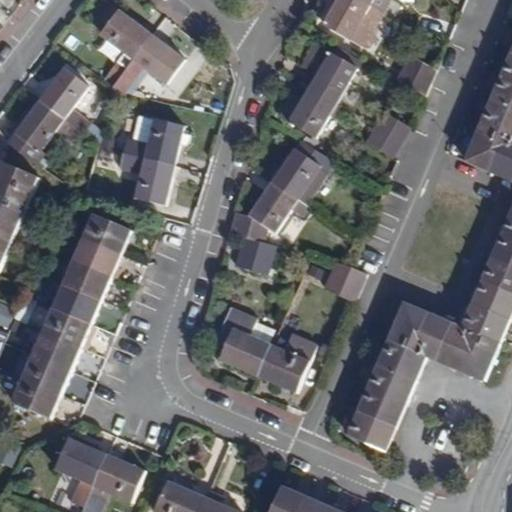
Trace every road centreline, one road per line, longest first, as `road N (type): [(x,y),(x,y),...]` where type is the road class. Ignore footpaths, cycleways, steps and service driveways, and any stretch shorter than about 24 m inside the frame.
road 1 (residential): [(256,50),(167,367),(190,403),(309,453)]
road 2 (residential): [(503,0),(309,453)]
road 3 (residential): [(309,453),(449,511)]
